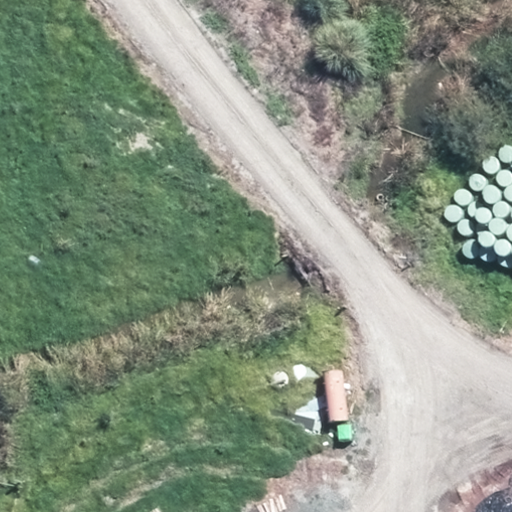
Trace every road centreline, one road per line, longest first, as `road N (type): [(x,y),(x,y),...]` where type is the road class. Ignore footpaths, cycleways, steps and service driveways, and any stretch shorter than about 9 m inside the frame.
road 1 (track): [(413,298),(174,0)]
road 2 (track): [(425,511),(413,298),(511,358)]
